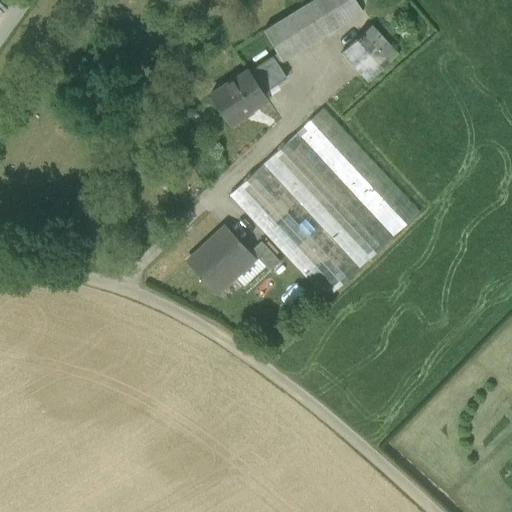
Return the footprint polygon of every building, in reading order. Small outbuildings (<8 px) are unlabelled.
[(281,61),(362,10),(355,0),(312,0),(263,31),(277,53),(281,61)] [(421,0),(506,92),(511,86),(511,34),(480,0),(421,0)] [(372,25),(340,54),(367,83),(399,54),(372,25)] [(277,53),(272,56),(277,64),(281,61),(277,53)] [(469,130),(399,54),(367,83),(438,159),(469,130)] [(272,56),(248,71),(263,93),(286,78),(277,64),(272,56)] [(248,71),(209,96),(229,127),(245,116),(243,114),(266,99),(263,93),(248,71)] [(329,103),(347,122),(373,98),(355,78),(329,103)] [(323,109),(295,134),(392,237),(419,212),(323,109)] [(295,134),(262,164),(358,268),(392,237),(295,134)] [(358,268),(262,164),(229,196),(325,299),(358,268)] [(251,257),(223,227),(187,261),(216,293),(234,277),(232,275),(251,257)] [(250,250),(269,271),(279,262),(260,241),(250,250)] [(232,275),(234,277),(253,259),(251,257),(232,275)]
